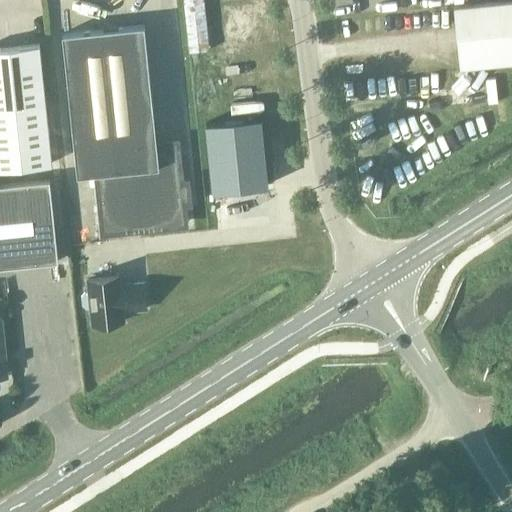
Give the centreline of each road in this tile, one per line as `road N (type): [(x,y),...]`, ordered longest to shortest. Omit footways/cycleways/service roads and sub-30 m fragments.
road 1 (secondary): [(11,511),(362,290)]
road 2 (unclassified): [(365,272),(328,206),(299,0)]
road 3 (unclassified): [(458,418),(311,511)]
road 4 (secondary): [(383,277),(511,195)]
